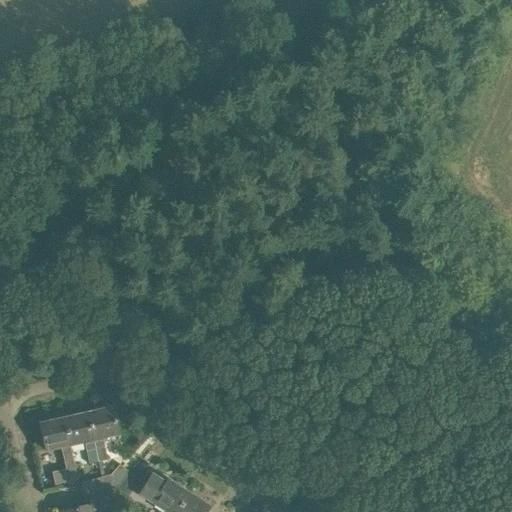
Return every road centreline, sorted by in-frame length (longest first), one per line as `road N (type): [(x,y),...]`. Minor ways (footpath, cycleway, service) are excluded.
road 1 (unclassified): [(0,128),(305,0)]
road 2 (residential): [(278,511),(123,371)]
road 3 (residential): [(123,371),(0,257)]
road 4 (residential): [(0,396),(123,371)]
